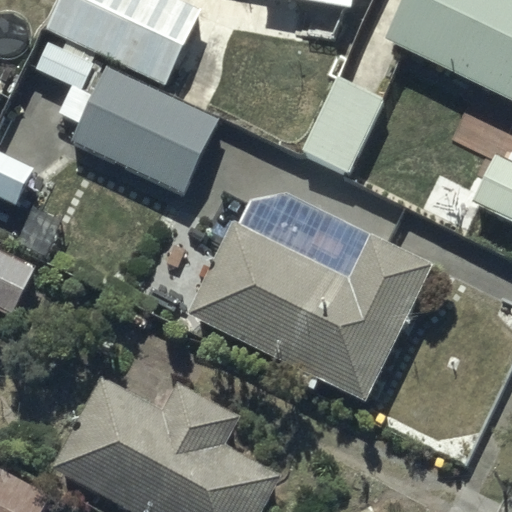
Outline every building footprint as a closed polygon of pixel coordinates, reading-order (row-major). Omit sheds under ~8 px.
[(205,21),(159,0),(67,0),(48,41),(169,98),(205,21)] [(259,0),(258,7),(358,23),(361,0),(366,0),(367,0),(259,0)] [(511,0),(415,0),(389,59),(511,116),(511,0)] [(226,130),(107,81),(75,159),(193,208),(226,130)] [(386,113),(340,91),(304,165),(350,188),(386,113)] [(511,174),(498,168),(476,213),(511,230),(511,174)] [(256,209),(190,327),(371,421),(440,279),(288,206),(256,209)] [(0,257),(0,321),(14,329),(40,278),(0,257)] [(169,429),(107,393),(56,488),(100,511),(281,511),(291,495),(231,463),(249,430),(187,396),(169,429)] [(56,511),(58,509),(0,478),(0,511),(56,511)]
